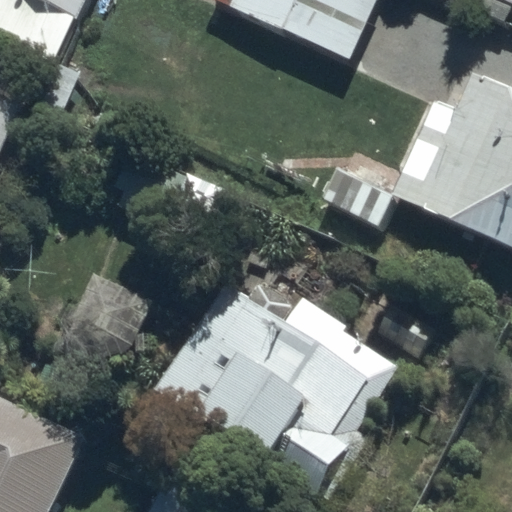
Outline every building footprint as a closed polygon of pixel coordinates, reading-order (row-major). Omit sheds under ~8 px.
[(19,0),(79,29),(93,0),(19,0)] [(196,0),(354,69),(383,0),(196,0)] [(511,0),(438,0),(507,30),(511,18),(511,0)] [(396,206),(511,258),(511,101),(475,85),(461,116),(436,105),(396,195),(340,171),(324,208),(384,234),(396,206)] [(0,166),(21,118),(0,108),(0,166)] [(157,309),(95,282),(66,348),(127,375),(157,309)] [(229,290),(155,396),(320,511),(354,462),(347,458),(403,378),(352,342),(355,339),(307,305),(299,317),(261,290),(250,305),(229,290)] [(0,511),(60,511),(90,451),(0,407),(0,511)] [(212,511),(166,488),(153,511),(212,511)]
